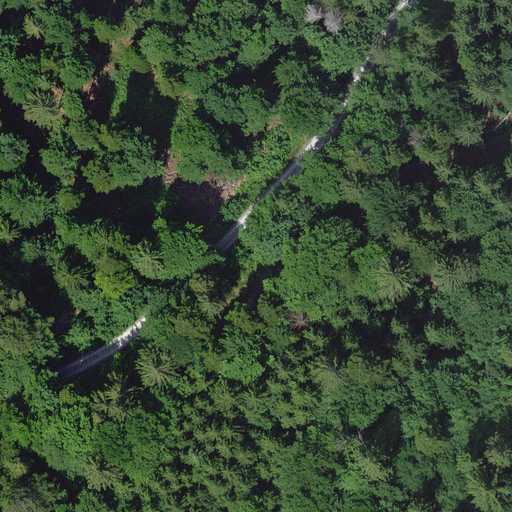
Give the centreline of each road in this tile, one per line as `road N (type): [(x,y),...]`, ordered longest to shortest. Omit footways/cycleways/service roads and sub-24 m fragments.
road 1 (track): [(0,479),(86,454),(120,431),(273,281),(397,181),(511,133)]
road 2 (track): [(406,0),(313,144),(206,265),(130,337),(0,414)]
